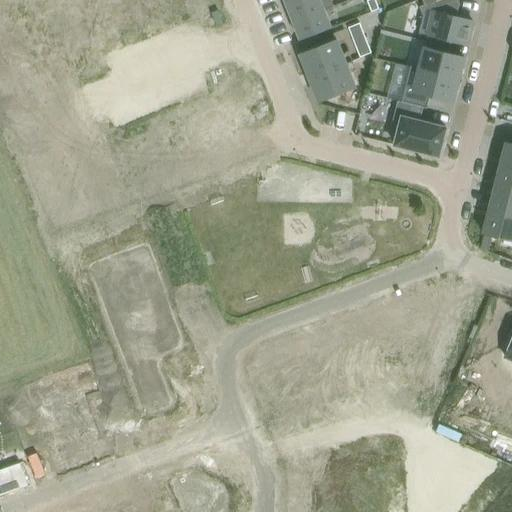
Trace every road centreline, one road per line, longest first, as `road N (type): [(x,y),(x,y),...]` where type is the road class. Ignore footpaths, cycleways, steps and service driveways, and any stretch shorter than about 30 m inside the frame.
road 1 (residential): [(242,0),(295,142),(458,186)]
road 2 (residential): [(458,186),(504,0)]
road 3 (residential): [(458,186),(443,250),(511,280)]
